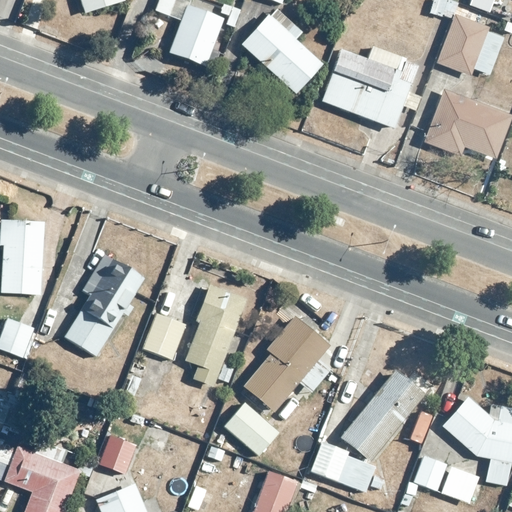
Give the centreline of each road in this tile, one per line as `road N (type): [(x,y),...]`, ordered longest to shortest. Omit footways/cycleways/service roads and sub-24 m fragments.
road 1 (secondary): [(511,321),(145,182)]
road 2 (secondary): [(163,129),(511,264)]
road 3 (secondary): [(0,66),(163,129)]
road 4 (secondary): [(145,182),(0,126)]
